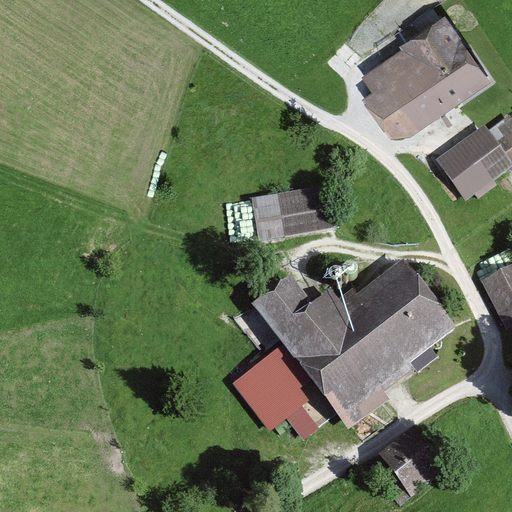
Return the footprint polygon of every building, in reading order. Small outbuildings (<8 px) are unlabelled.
[(376,94),(365,101),(395,149),(494,88),(450,17),(400,47),(404,54),(365,78),(376,94)] [(511,117),(443,166),(470,205),(511,174),(511,117)] [(334,196),(259,206),(264,242),(339,233),(334,196)] [(324,402),(342,426),(461,339),(406,264),(346,307),(338,296),(316,311),(296,283),(256,312),(287,352),(324,402)] [(511,275),(486,289),(509,335),(511,333),(511,275)] [(287,352),(235,391),(272,439),(324,402),(287,352)] [(449,477),(418,434),(381,461),(412,503),(449,477)]
